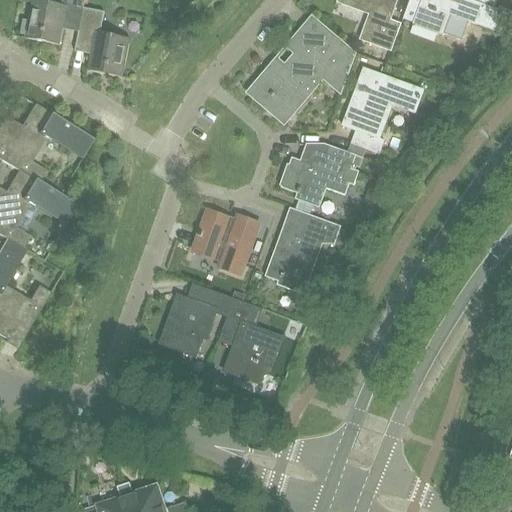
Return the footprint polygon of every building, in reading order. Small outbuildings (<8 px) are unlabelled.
[(20,35),(25,36),(25,39),(60,46),(65,23),(80,26),(83,9),(85,0),(63,0),(62,6),(32,1),(28,22),(23,21),(20,35)] [(344,0),(360,6),(358,11),(370,15),(360,41),(391,52),(399,30),(388,26),(397,0),(344,0)] [(462,37),(467,23),(504,36),(511,13),(511,12),(499,8),(498,11),(494,10),(497,0),(421,0),(413,25),(454,41),(462,37)] [(83,9),(80,26),(76,46),(92,49),(87,72),(122,79),(130,40),(100,34),(104,13),(83,9)] [(271,67),(248,94),(284,126),(305,101),(299,96),(317,74),(323,80),(341,95),(356,55),(319,23),(309,35),(302,30),(286,49),(292,54),(277,72),(271,67)] [(364,70),(343,127),(356,132),(351,145),(379,155),(384,142),(379,140),(393,104),(416,112),(423,92),(364,70)] [(4,163),(20,173),(39,184),(46,172),(29,162),(44,136),(83,159),(94,141),(37,106),(23,128),(6,118),(0,128),(0,145),(10,152),(4,163)] [(292,159),(281,189),(297,195),(295,200),(298,202),(313,207),(318,209),(324,189),(345,197),(349,185),(354,187),(359,173),(351,170),(356,157),(331,148),(326,162),(314,163),(313,167),(292,159)] [(61,197),(39,184),(20,173),(7,194),(0,189),(0,235),(7,240),(23,250),(30,238),(13,228),(28,202),(67,225),(78,207),(61,196),(61,197)] [(298,202),(295,211),(308,216),(310,217),(313,207),(298,202)] [(208,213),(194,252),(214,259),(215,257),(223,260),(220,268),(240,276),(258,225),(238,218),(235,227),(227,224),(229,220),(208,213)] [(284,224),(265,278),(278,283),(277,287),(298,294),(306,271),(312,273),(323,242),(334,246),(341,228),(310,217),(308,216),(304,227),(299,226),(298,229),(284,224)] [(26,251),(23,250),(7,240),(0,252),(0,336),(8,341),(18,323),(30,330),(51,294),(39,287),(28,305),(3,289),(26,251)] [(227,319),(234,300),(207,290),(202,305),(177,297),(160,345),(196,358),(203,339),(206,341),(216,315),(227,319)] [(235,293),(233,299),(243,302),(245,297),(235,293)] [(264,311),(253,307),(234,300),(227,319),(224,326),(239,332),(224,373),(260,386),(267,367),(271,368),(281,338),(257,329),(264,311)] [(375,344),(389,314),(382,310),(368,340),(375,344)] [(511,485),(501,481),(498,492),(509,496),(511,487),(511,485)] [(85,510),(85,511),(131,511),(127,496),(133,494),(129,484),(117,488),(121,498),(85,510)] [(177,511),(176,507),(166,510),(157,486),(133,494),(127,496),(131,511),(177,511)]
